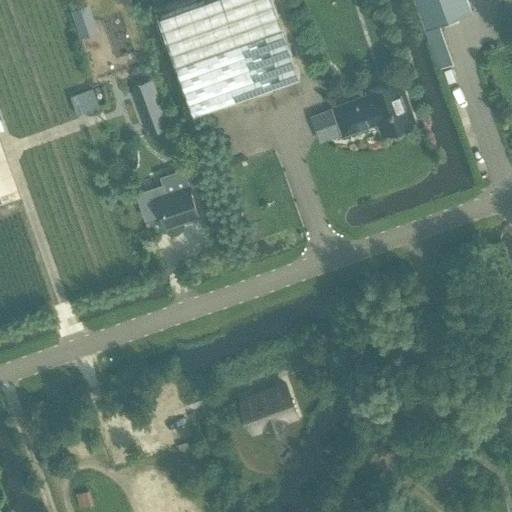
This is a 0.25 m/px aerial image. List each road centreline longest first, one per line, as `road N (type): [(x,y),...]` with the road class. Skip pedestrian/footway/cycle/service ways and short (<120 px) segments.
road 1 (unclassified): [(0,382),(511,201)]
road 2 (track): [(412,237),(438,303),(444,358),(348,511)]
road 3 (track): [(78,356),(0,125)]
